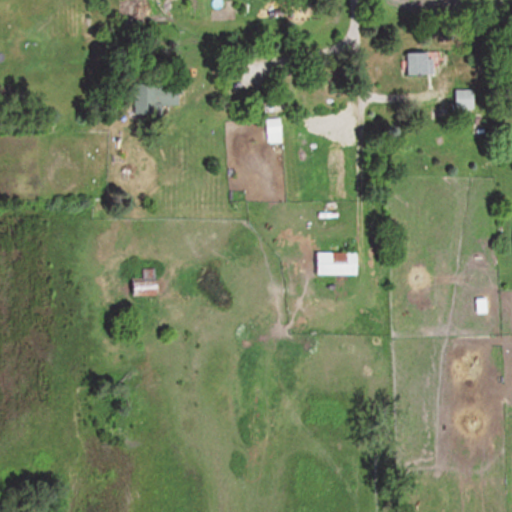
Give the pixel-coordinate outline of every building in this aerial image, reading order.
[(430,75),(430,52),(406,52),(406,75),(430,75)] [(180,105),(180,82),(141,83),(142,113),(164,112),(164,105),(180,105)] [(282,118),(267,118),(267,143),(282,143),(282,118)] [(358,275),(358,253),(317,253),(317,275),(358,275)] [(135,280),(137,297),(160,293),(157,268),(143,270),(144,278),(135,280)]
